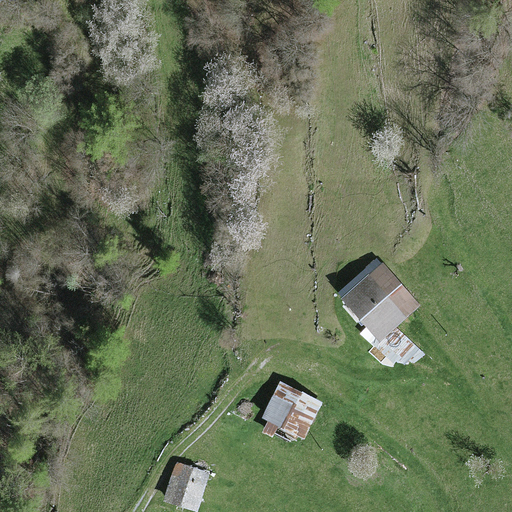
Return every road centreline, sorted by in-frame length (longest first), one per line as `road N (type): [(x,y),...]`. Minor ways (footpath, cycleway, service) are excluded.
road 1 (track): [(450,511),(417,468),(330,387),(263,354)]
road 2 (track): [(138,511),(181,446),(263,354)]
